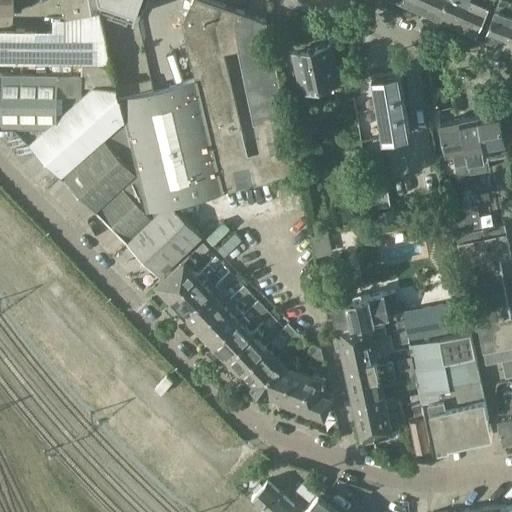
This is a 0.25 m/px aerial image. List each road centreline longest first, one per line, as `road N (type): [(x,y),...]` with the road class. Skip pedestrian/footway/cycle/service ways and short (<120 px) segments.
road 1 (residential): [(511,476),(402,481),(252,428),(0,168)]
road 2 (residential): [(511,73),(347,0)]
